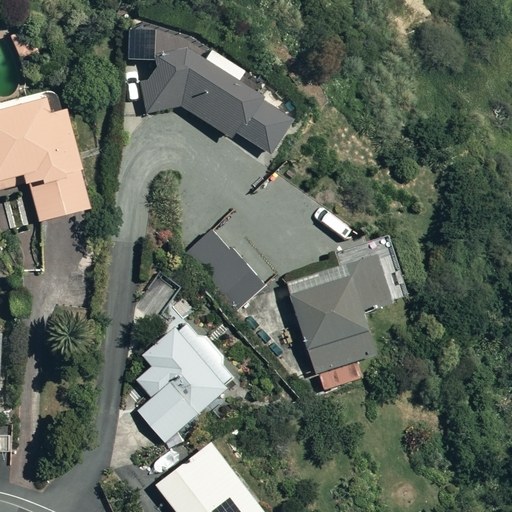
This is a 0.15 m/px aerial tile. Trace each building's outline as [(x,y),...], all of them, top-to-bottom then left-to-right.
[(207,66),(166,37),(151,59),(160,65),(145,86),(139,87),(140,115),(181,112),(222,140),(227,134),(268,162),(294,125),(242,90),(254,74),(219,50),(207,66)] [(54,122),(50,105),(0,116),(0,191),(31,185),(40,226),(92,214),(71,118),(54,122)] [(265,288),(213,230),(186,255),(238,312),(265,288)] [(97,238),(78,236),(75,265),(94,267),(97,238)] [(404,305),(386,245),(339,259),(344,274),(292,290),(322,390),(357,380),(353,368),(383,359),(369,316),(404,305)] [(236,394),(186,330),(148,360),(157,371),(141,383),(156,403),(142,414),(167,447),(236,394)] [(265,511),(217,448),(161,491),(177,511),(265,511)]
